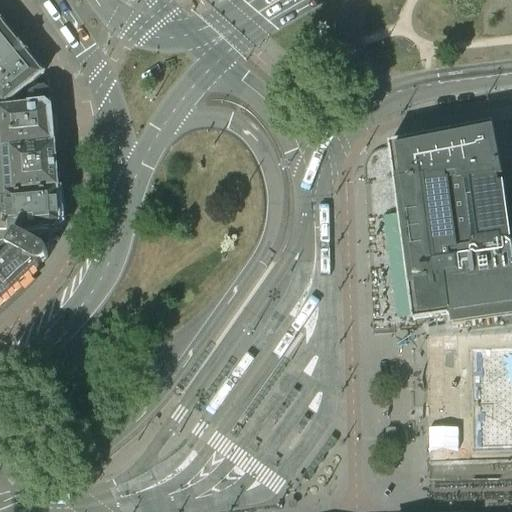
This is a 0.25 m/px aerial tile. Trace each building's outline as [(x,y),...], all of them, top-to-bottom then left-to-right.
[(0,108),(3,108),(2,107),(44,74),(1,21),(0,21),(0,108)] [(3,108),(0,108),(0,150),(3,150),(55,145),(49,83),(28,94),(29,104),(28,104),(28,105),(3,108)] [(511,244),(496,247),(490,205),(506,203),(503,178),(494,132),(493,124),(388,144),(398,213),(398,216),(406,277),(412,322),(415,321),(450,316),(452,325),(511,317),(511,244)] [(0,193),(5,193),(59,189),(56,145),(55,145),(3,150),(0,150),(0,193)] [(0,193),(0,233),(9,233),(18,233),(45,246),(49,246),(48,231),(55,230),(60,224),(60,221),(61,221),(60,200),(59,200),(58,190),(59,190),(59,189),(5,193),(0,193)] [(47,260),(48,258),(48,257),(48,255),(48,254),(48,252),(47,251),(44,248),(45,246),(18,233),(9,233),(0,233),(0,308),(6,303),(21,289),(30,280),(32,277),(25,268),(31,261),(36,264),(37,265),(39,265),(41,265),(42,264),(45,263),(46,262),(47,260)] [(212,350),(208,348),(178,389),(182,392),(212,350)] [(233,365),(229,362),(202,399),(207,402),(233,365)] [(286,367),(282,364),(246,414),(250,417),(286,367)] [(297,393),(293,391),(273,419),(277,422),(297,393)] [(308,422),(303,419),(295,431),(299,434),(308,422)] [(385,446),(395,445),(395,435),(385,435),(384,436),(383,437),(383,438),(382,439),(382,441),(383,442),(383,443),(384,444),(385,445),(385,446)] [(334,441),(330,438),(302,478),(306,481),(334,441)]
